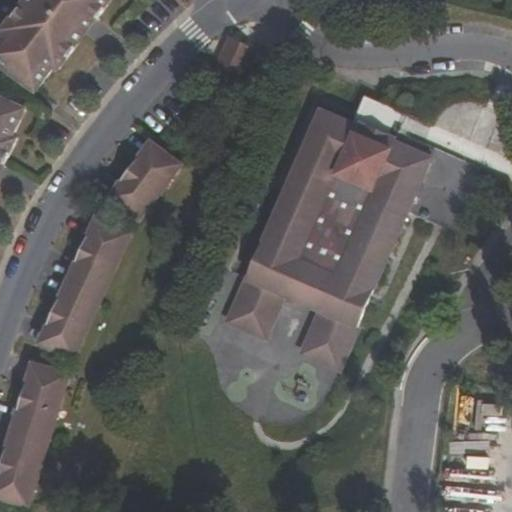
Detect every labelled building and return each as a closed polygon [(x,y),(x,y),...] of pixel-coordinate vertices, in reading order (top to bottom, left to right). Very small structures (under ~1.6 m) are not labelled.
[(0,0),(0,59),(35,87),(53,63),(57,66),(76,42),(72,38),(79,31),(73,26),(86,10),(95,18),(109,0),(0,0)] [(72,38),(76,42),(95,18),(86,10),(73,26),(79,31),(72,38)] [(213,71),(238,83),(253,50),(229,39),(213,71)] [(0,161),(2,163),(16,134),(12,132),(25,105),(0,92),(0,161)] [(362,94),(350,124),(358,127),(367,125),(378,102),(362,94)] [(318,314),(354,330),(391,250),(431,161),(392,144),(389,151),(354,135),(358,127),(350,124),(320,110),(248,269),(243,279),(281,297),(318,314)] [(367,125),(358,127),(354,135),(389,151),(392,144),(395,138),(367,125)] [(155,144),(148,138),(135,153),(142,159),(155,144)] [(142,159),(135,153),(126,165),(158,190),(179,164),(155,144),(142,159)] [(125,180),(111,197),(134,218),(158,190),(126,165),(118,174),(125,180)] [(118,174),(104,192),(111,197),(125,180),(118,174)] [(89,233),(97,215),(90,212),(82,229),(89,233)] [(89,233),(82,229),(75,243),(112,262),(127,230),(97,215),(89,233)] [(67,278),(97,293),(112,262),(75,243),(69,256),(76,260),(67,278)] [(76,260),(69,256),(60,274),(67,278),(76,260)] [(67,278),(60,274),(52,291),(59,295),(67,278)] [(46,304),(83,323),(97,293),(67,278),(59,295),(52,291),(46,304)] [(261,337),(281,297),(243,279),(224,320),(261,337)] [(83,323),(46,304),(39,317),(47,321),(39,339),(69,354),(83,323)] [(299,354),(331,369),(335,369),(354,330),(318,314),(299,354)] [(39,317),(31,335),(39,339),(47,321),(39,317)] [(32,379),(37,361),(29,358),(23,376),(32,379)] [(55,401),(66,371),(37,361),(32,379),(23,376),(19,390),(55,401)] [(16,425),(44,435),(55,401),(19,390),(15,403),(22,406),(16,425)] [(8,422),(16,425),(22,406),(15,403),(8,422)] [(16,425),(8,422),(2,443),(9,446),(16,425)] [(0,448),(0,460),(33,471),(44,435),(16,425),(9,446),(2,443),(0,448)] [(33,471),(0,460),(0,472),(1,473),(0,476),(0,493),(23,501),(33,471)]
